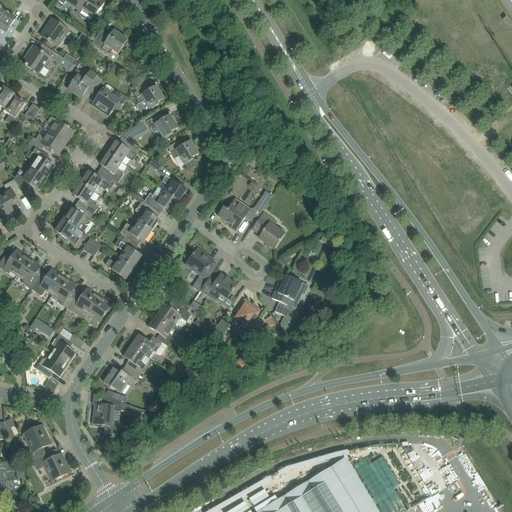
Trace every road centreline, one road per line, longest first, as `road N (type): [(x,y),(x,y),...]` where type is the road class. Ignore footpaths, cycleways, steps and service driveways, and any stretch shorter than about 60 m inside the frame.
road 1 (secondary): [(130,511),(249,439),(315,410),(497,381)]
road 2 (secondary): [(427,366),(286,396),(208,435),(111,500)]
road 3 (residential): [(129,303),(34,233),(92,135),(90,125),(1,70)]
road 4 (secondary): [(502,349),(416,224),(308,92)]
road 5 (residential): [(186,219),(220,170),(223,152),(130,0)]
road 6 (secondary): [(308,92),(441,300)]
